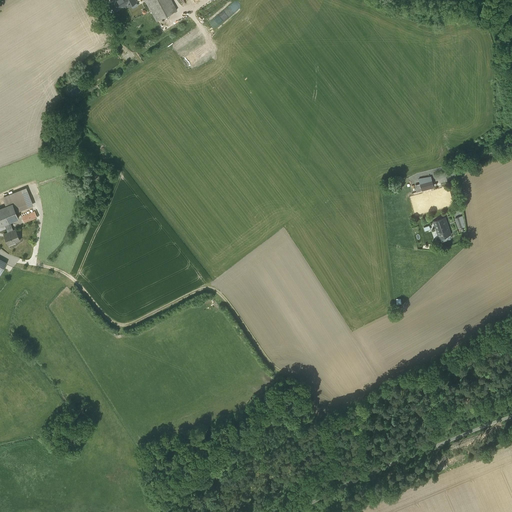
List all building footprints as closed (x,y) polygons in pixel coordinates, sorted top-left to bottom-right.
[(115,0),(119,8),(129,3),(131,5),(135,2),(136,4),(137,3),(134,0),(115,0)] [(171,0),(145,0),(157,21),(177,10),(171,0)] [(28,172),(44,165),(42,161),(27,167),(28,172)] [(431,176),(419,178),(420,183),(422,190),(431,188),(434,187),(431,176)] [(26,187),(2,197),(6,206),(13,204),(13,203),(17,212),(34,205),(26,187)] [(0,208),(0,225),(4,224),(10,221),(19,218),(13,204),(6,206),(0,208)] [(34,210),(21,215),(24,222),(37,217),(34,210)] [(445,217),(434,221),(439,237),(451,234),(445,217)] [(10,221),(4,224),(8,232),(13,230),(10,221)] [(8,232),(7,233),(8,235),(5,237),(8,245),(20,240),(15,229),(13,230),(8,232)]
